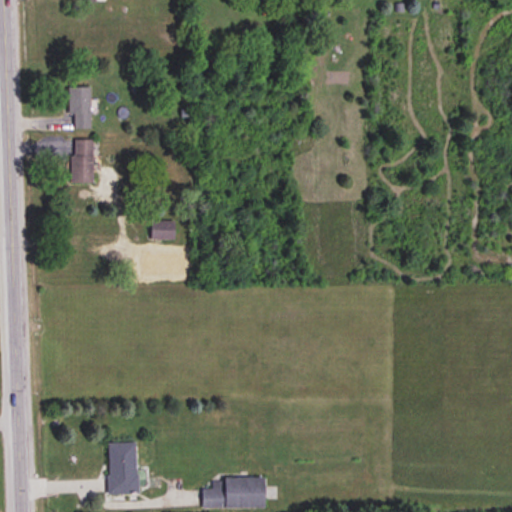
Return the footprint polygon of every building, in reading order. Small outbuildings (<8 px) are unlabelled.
[(69,87),(69,129),(89,129),(89,87),(69,87)] [(70,186),(91,186),(91,140),(70,140),(70,186)] [(173,222),(149,222),(149,240),(173,240),(173,222)] [(106,443),(107,494),(136,494),(135,442),(106,443)] [(262,478),(211,478),(211,489),(201,489),(201,507),(262,507),(262,478)]
